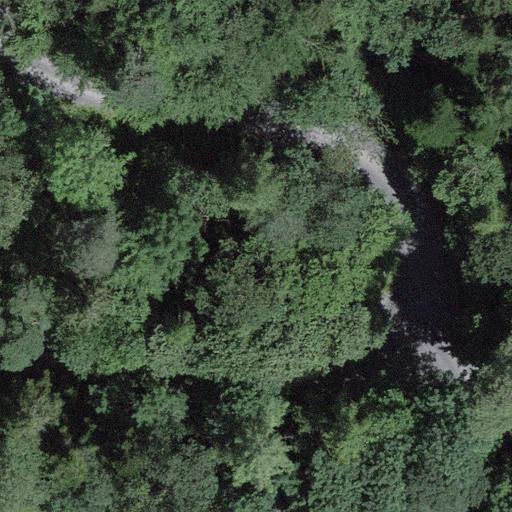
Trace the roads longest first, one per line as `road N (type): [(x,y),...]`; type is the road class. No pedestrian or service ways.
road 1 (track): [(0,44),(82,87),(320,128),(375,159),(397,190),(416,264),(408,388)]
road 2 (track): [(408,388),(263,365),(133,363),(0,337)]
